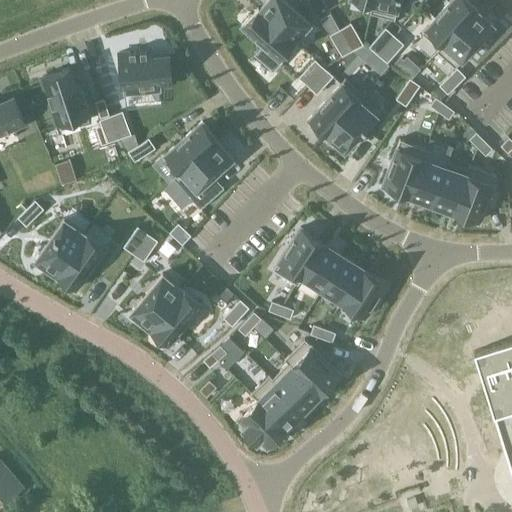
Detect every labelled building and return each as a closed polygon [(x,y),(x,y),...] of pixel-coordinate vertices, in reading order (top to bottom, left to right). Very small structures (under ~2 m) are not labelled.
[(258,6),(257,7),(294,40),(295,39),(296,40),(310,22),(285,0),(265,0),(259,7),(258,6)] [(357,0),(372,4),(370,12),(371,12),(374,0),(357,0)] [(374,0),(371,12),(394,18),(398,0),(374,0)] [(450,0),(422,31),(439,47),(436,49),(437,50),(477,6),(469,0),(450,0)] [(477,6),(437,50),(455,66),(494,23),(477,8),(478,7),(477,6)] [(257,7),(242,25),(262,43),(253,53),(274,71),(283,60),(280,57),(294,40),(257,7)] [(351,21),(340,27),(353,49),(354,48),(363,43),(351,21)] [(385,26),(369,45),(378,53),(395,35),(385,26)] [(340,27),(329,34),(342,55),(353,49),(340,27)] [(395,35),(378,53),(387,62),(404,43),(395,35)] [(363,43),(354,48),(381,73),(389,64),(371,48),(363,43)] [(152,49),(118,52),(121,88),(124,88),(125,92),(160,89),(159,85),(171,83),(171,77),(169,54),(152,56),(152,49)] [(315,58),(298,77),(308,85),(324,66),(315,58)] [(47,74),(41,76),(56,124),(60,122),(62,127),(79,121),(88,119),(87,114),(91,113),(80,81),(74,83),(69,66),(47,74)] [(324,66),(308,85),(317,93),(334,74),(324,66)] [(457,66),(439,84),(448,93),(466,75),(457,66)] [(345,77),(308,118),(326,134),(363,93),(345,77)] [(410,77),(396,98),(406,105),(420,84),(410,77)] [(363,93),(326,134),(327,135),(328,134),(344,149),(380,110),(363,95),(364,94),(363,93)] [(0,132),(25,123),(22,117),(23,117),(14,95),(0,101),(0,132)] [(436,96),(430,104),(439,111),(445,103),(436,96)] [(445,103),(439,111),(449,118),(455,110),(445,103)] [(123,109),(111,114),(119,137),(131,133),(123,109)] [(111,114),(99,118),(108,141),(119,137),(111,114)] [(202,120),(164,154),(179,171),(173,176),(174,177),(218,138),(202,120)] [(476,131),(469,138),(477,146),(484,139),(476,131)] [(149,136),(128,150),(134,160),(155,147),(149,136)] [(511,138),(509,136),(501,144),(508,151),(511,147),(511,138)] [(218,138),(174,177),(200,207),(224,186),(213,174),(233,157),(218,140),(219,139),(218,138)] [(400,138),(383,184),(408,193),(426,147),(400,138)] [(484,139),(477,146),(486,154),(493,147),(484,139)] [(426,147),(408,193),(431,202),(448,156),(426,147)] [(448,156),(431,202),(453,210),(471,164),(470,164),(468,168),(448,160),(449,156),(448,156)] [(471,164),(453,210),(479,220),(496,174),(471,164)] [(77,179),(75,174),(71,175),(70,171),(59,174),(62,184),(77,179)] [(35,198),(17,216),(26,225),(44,207),(35,198)] [(64,217),(35,259),(55,272),(54,273),(55,274),(85,230),(84,230),(84,231),(64,217)] [(178,222),(169,231),(182,243),(191,234),(178,222)] [(138,225),(123,246),(134,253),(148,232),(138,225)] [(300,226),(273,268),(297,282),(323,241),(300,226)] [(85,230),(55,274),(76,288),(106,245),(85,230)] [(148,232),(134,253),(144,260),(158,239),(148,232)] [(323,241),(297,282),(298,283),(303,275),(322,287),(343,254),(332,246),(323,241)] [(343,254),(322,287),(342,300),(364,267),(343,254)] [(364,267),(342,300),(365,315),(387,282),(364,267)] [(163,272),(130,311),(149,326),(148,327),(149,328),(183,287),(182,286),(181,287),(163,272)] [(183,287),(149,328),(168,344),(202,303),(183,287)] [(240,298),(223,316),(232,325),(249,306),(240,298)] [(272,300),(268,309),(279,313),(283,304),(272,300)] [(283,304),(279,313),(290,317),(294,308),(283,304)] [(254,310),(246,319),(253,326),(261,317),(254,310)] [(246,319),(238,327),(245,334),(253,326),(246,319)] [(314,323),(310,333),(321,337),(325,327),(314,323)] [(325,327),(321,337),(332,341),(336,331),(325,327)] [(305,337),(285,357),(320,392),(339,372),(305,337)] [(511,457),(511,338),(474,351),(482,373),(485,381),(509,449),(511,457)] [(220,343),(212,351),(218,358),(227,351),(220,343)] [(212,351),(203,359),(210,366),(218,358),(212,351)] [(269,373),(268,374),(303,409),(320,392),(285,357),(284,358),(288,361),(280,369),(272,377),(269,373)] [(268,374),(251,391),(286,426),(303,409),(268,374)] [(258,399),(239,418),(246,425),(243,428),(257,441),(260,438),(267,445),(286,426),(251,391),(251,392),(258,399)] [(0,495),(5,502),(24,487),(1,459),(0,459),(0,495)]
